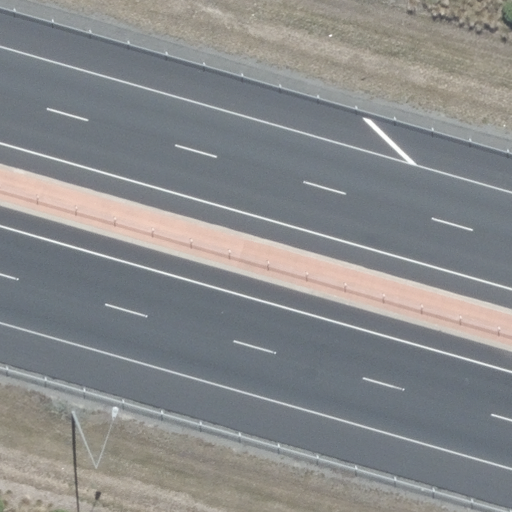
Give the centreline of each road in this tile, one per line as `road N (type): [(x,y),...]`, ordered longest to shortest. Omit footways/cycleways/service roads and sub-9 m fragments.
road 1 (motorway): [(0,94),(511,240)]
road 2 (motorway): [(511,423),(0,278)]
